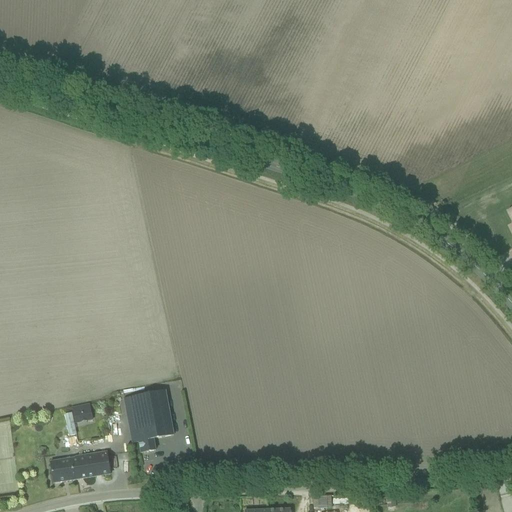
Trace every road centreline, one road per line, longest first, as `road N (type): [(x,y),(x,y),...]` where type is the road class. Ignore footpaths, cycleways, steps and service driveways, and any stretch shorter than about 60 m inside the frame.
road 1 (tertiary): [(511,301),(412,220),(283,164),(0,75)]
road 2 (unclassified): [(195,490),(511,471)]
road 3 (unclassified): [(18,511),(74,495),(195,490)]
